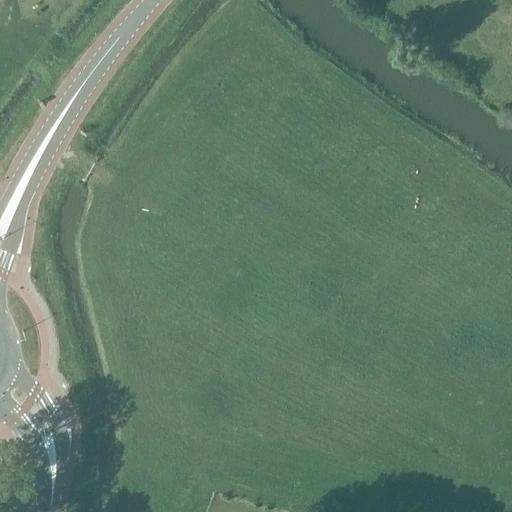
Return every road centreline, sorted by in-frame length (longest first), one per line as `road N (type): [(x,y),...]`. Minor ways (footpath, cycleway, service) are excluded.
road 1 (unclassified): [(0,238),(60,118),(154,0)]
road 2 (residential): [(49,511),(46,431),(1,380)]
